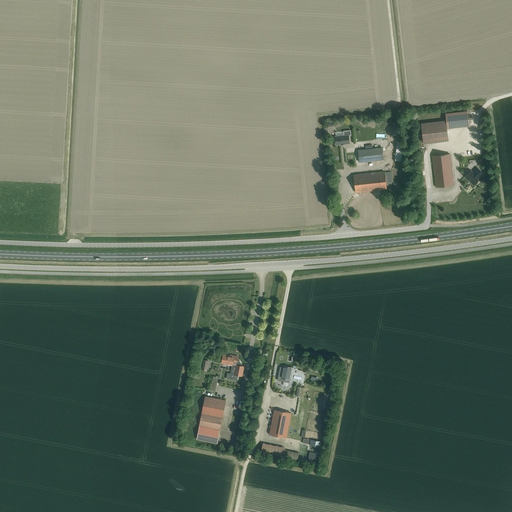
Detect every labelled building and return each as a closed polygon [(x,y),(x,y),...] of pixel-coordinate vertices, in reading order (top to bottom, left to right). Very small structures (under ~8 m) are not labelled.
[(446,120),(447,128),(469,126),(467,111),(445,113),(446,120)] [(446,120),(421,123),(423,143),(448,141),(447,128),(446,120)] [(335,136),(336,145),(341,144),(344,144),(349,143),(349,136),(351,135),(350,130),(343,131),(344,135),(335,136)] [(359,162),(383,160),(382,148),(358,150),(359,162)] [(436,187),(453,185),(450,154),(432,156),(436,187)] [(470,170),(464,176),(474,185),(479,179),(479,178),(483,173),(478,168),(473,173),(470,170)] [(356,192),(387,189),(385,171),(354,175),(356,192)] [(466,200),(473,194),(467,184),(459,189),(466,200)] [(228,365),(231,366),(230,372),(242,375),(244,366),(241,366),(241,364),(238,361),(237,360),(238,356),(230,355),(230,356),(223,354),(224,354),(223,354),(221,363),(222,363),(229,364),(228,365)] [(290,380),(292,368),(283,366),(281,378),(290,380)] [(198,399),(196,422),(206,424),(206,426),(216,427),(219,403),(216,403),(217,397),(205,395),(205,400),(198,399)] [(286,437),(291,413),(274,410),(270,434),(286,437)] [(220,430),(199,426),(197,439),(217,443),(220,430)] [(283,457),(284,447),(263,443),(261,452),(283,457)]
